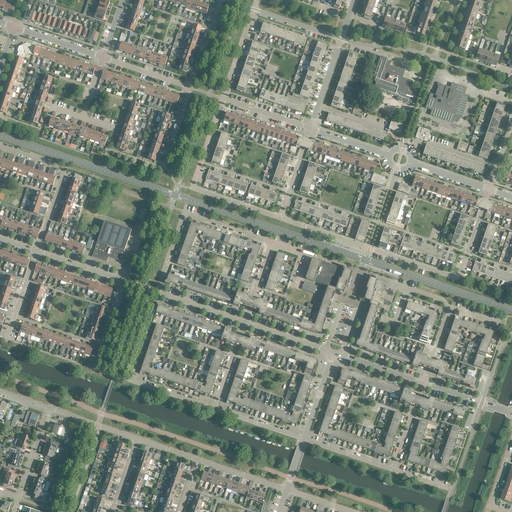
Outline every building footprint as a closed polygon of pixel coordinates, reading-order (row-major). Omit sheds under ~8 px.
[(193,0),(192,0),(187,0),(186,7),(185,9),(190,11),(193,0)] [(199,2),(193,0),(190,11),(195,12),(196,10),(199,2)] [(472,1),(470,6),(479,9),(481,4),(472,1)] [(435,5),(426,2),(424,7),(434,11),(435,5)] [(209,6),(204,4),(201,12),(206,14),(209,6)] [(373,7),(365,4),(363,9),(372,12),(373,7)] [(469,5),(469,7),(467,11),(477,14),(479,9),(470,6),(469,5)] [(434,11),(424,7),(422,12),(432,16),(434,11)] [(372,12),(363,9),(361,15),(370,18),(372,12)] [(23,19),(29,20),(32,12),(26,10),(23,19)] [(477,14),(467,11),(466,16),(475,19),(477,14)] [(37,14),(32,12),(29,20),(34,22),(34,21),(37,14)] [(94,12),(93,17),(103,21),(105,16),(96,13),(94,12)] [(432,16),(422,12),(420,18),(430,21),(432,16)] [(37,13),(37,14),(34,21),(39,23),(42,15),(37,13)] [(47,16),(42,15),(39,23),(44,25),(47,16)] [(52,18),(47,16),(44,25),(50,27),(52,18)] [(53,16),(52,18),(50,27),(55,28),(58,18),(53,16)] [(475,19),(466,16),(464,21),(474,24),(475,19)] [(59,17),(58,18),(55,28),(60,30),(63,20),(64,19),(59,17)] [(391,19),(385,17),(382,27),(387,28),(391,19)] [(430,21),(420,18),(419,23),(427,26),(428,26),(430,21)] [(396,21),(391,19),(387,28),(392,30),(396,21)] [(68,21),(63,20),(60,30),(65,32),(68,23),(68,21)] [(401,22),(396,21),(392,30),(397,32),(401,22)] [(474,24),(464,21),(462,26),(472,30),(474,24)] [(406,24),(401,22),(397,32),(403,34),(406,24)] [(73,25),(68,23),(65,32),(70,34),(73,25)] [(136,26),(127,23),(126,29),(134,32),(136,26)] [(427,26),(419,23),(417,28),(426,31),(427,26)] [(193,24),(192,29),(200,32),(202,27),(193,24)] [(78,27),(73,25),(70,34),(75,35),(78,27)] [(472,30),(462,26),(460,31),(470,35),(472,30)] [(83,29),(78,27),(75,35),(80,37),(83,29)] [(413,32),(415,33),(424,36),(426,31),(417,28),(414,27),(413,32)] [(88,30),(83,29),(80,37),(85,39),(88,30)] [(93,32),(88,30),(85,39),(90,41),(93,32)] [(470,35),(460,31),(459,37),(460,37),(468,40),(470,35)] [(99,34),(93,32),(90,41),(96,42),(99,34)] [(460,37),(458,42),(467,45),(468,40),(460,37)] [(126,44),(121,42),(121,44),(119,48),(118,50),(124,52),(126,44)] [(467,45),(458,42),(456,47),(465,50),(467,45)] [(26,43),(26,44),(26,45),(25,45),(24,44),(21,46),(24,51),(23,53),(26,54),(28,53),(33,55),(36,47),(35,47),(30,46),(31,45),(26,43)] [(24,51),(21,46),(19,47),(17,51),(18,52),(17,57),(16,57),(24,59),(26,54),(23,53),(24,51)] [(35,47),(36,47),(33,55),(38,57),(41,49),(35,47)] [(148,48),(147,51),(144,59),(149,61),(152,52),(153,50),(148,48)] [(46,51),(41,49),(38,57),(44,59),(46,51)] [(479,49),(476,57),(475,59),(481,60),(484,51),(479,49)] [(52,53),(46,51),(44,59),(49,61),(52,53)] [(489,52),(484,51),(481,60),(486,62),(489,52)] [(494,54),(489,52),(486,62),(491,64),(494,54)] [(57,55),(52,53),(49,61),(54,63),(57,55)] [(500,56),(494,54),(491,64),(496,66),(500,56)] [(63,56),(57,55),(54,63),(60,65),(63,56)] [(16,56),(14,62),(23,65),(24,59),(16,57),(17,57),(16,56)] [(68,58),(63,56),(60,65),(65,66),(68,58)] [(167,58),(162,56),(159,64),(165,66),(167,58)] [(388,59),(380,56),(380,57),(379,58),(378,61),(378,62),(378,64),(377,65),(376,68),(376,69),(375,71),(374,72),(373,75),(374,76),(373,77),(375,78),(374,80),(375,82),(376,82),(374,89),(375,90),(375,91),(378,92),(379,91),(382,92),(382,93),(385,94),(386,93),(388,94),(389,95),(392,96),(393,96),(394,96),(395,96),(398,97),(397,100),(398,100),(398,101),(401,102),(402,102),(405,102),(405,103),(408,104),(409,104),(411,104),(413,96),(411,96),(412,94),(411,92),(408,91),(409,89),(410,88),(412,83),(412,81),(403,78),(405,70),(393,66),(391,67),(389,66),(390,64),(389,62),(387,61),(388,59)] [(74,60),(68,58),(65,66),(71,68),(74,60)] [(79,62),(74,60),(71,68),(76,70),(79,62)] [(23,65),(14,62),(13,67),(21,70),(23,65)] [(84,64),(79,62),(76,70),(82,72),(84,64)] [(90,66),(84,64),(82,72),(87,74),(90,66)] [(188,68),(179,65),(178,70),(186,73),(188,68)] [(95,68),(90,66),(87,74),(93,76),(95,68)] [(21,70),(13,67),(11,73),(19,76),(21,70)] [(109,73),(103,71),(100,78),(106,80),(109,73)] [(19,76),(11,73),(9,78),(17,81),(19,76)] [(114,74),(109,73),(106,80),(111,82),(114,74)] [(120,76),(114,74),(111,82),(117,84),(120,76)] [(44,75),(43,81),(51,83),(53,78),(44,75)] [(125,78),(120,76),(117,84),(122,86),(125,78)] [(17,81),(9,78),(7,84),(15,87),(17,81)] [(130,80),(125,78),(122,86),(128,88),(130,80)] [(136,82),(130,80),(128,88),(133,90),(136,82)] [(141,84),(136,82),(133,90),(138,91),(141,84)] [(466,88),(452,83),(450,88),(441,85),(441,84),(441,83),(440,83),(439,83),(438,83),(438,84),(437,84),(437,85),(438,86),(435,95),(430,93),(425,108),(432,110),(430,115),(453,123),(453,121),(457,123),(458,122),(460,118),(461,119),(469,96),(464,94),(466,88)] [(15,87),(7,84),(5,89),(13,92),(15,87)] [(147,85),(141,84),(138,91),(138,93),(143,95),(144,93),(147,85)] [(152,87),(147,85),(144,93),(149,95),(152,87)] [(157,89),(152,87),(149,95),(155,97),(157,89)] [(13,92),(5,89),(3,95),(11,97),(13,92)] [(163,91),(157,89),(155,97),(160,99),(163,91)] [(168,93),(163,91),(160,99),(165,101),(168,93)] [(310,93),(301,91),(299,96),(293,93),(292,96),(301,99),(301,96),(308,99),(310,93)] [(174,94),(168,93),(165,101),(171,102),(174,94)] [(179,96),(174,94),(171,102),(177,104),(179,96)] [(11,97),(3,95),(1,100),(10,103),(11,97)] [(296,101),(286,98),(283,107),(293,110),(296,101)] [(10,103),(1,100),(0,104),(0,105),(8,108),(10,103)] [(306,105),(296,101),(293,110),(303,113),(306,105)] [(131,102),(130,107),(138,110),(140,105),(131,102)] [(364,108),(355,105),(352,114),(361,117),(364,108)] [(162,112),(161,118),(169,120),(171,115),(162,112)] [(339,116),(329,113),(326,121),(336,125),(339,116)] [(39,119),(30,116),(29,122),(37,125),(39,119)] [(348,119),(339,116),(336,125),(346,128),(348,119)] [(48,125),(54,127),(57,119),(51,117),(48,125)] [(137,121),(134,120),(126,117),(124,122),(133,125),(135,126),(137,121)] [(401,121),(392,118),(388,129),(401,133),(402,128),(399,127),(401,121)] [(62,121),(57,119),(54,127),(53,129),(58,131),(62,121)] [(358,123),(348,119),(346,128),(355,131),(358,123)] [(67,122),(62,121),(58,131),(63,132),(64,131),(67,122)] [(368,126),(358,123),(355,131),(365,134),(368,126)] [(77,126),(72,124),(69,132),(68,134),(74,136),(74,134),(77,126)] [(378,129),(368,126),(365,134),(375,138),(378,129)] [(431,131),(422,128),(420,134),(417,133),(415,138),(427,142),(431,131)] [(387,133),(378,129),(375,138),(385,141),(387,133)] [(108,136),(103,135),(100,143),(99,145),(104,147),(108,136)] [(307,140),(299,137),(297,146),(304,148),(311,151),(314,142),(307,140)] [(129,141),(127,141),(119,138),(117,143),(128,146),(129,141)] [(468,144),(459,141),(456,149),(465,152),(468,144)] [(128,146),(117,143),(116,148),(126,152),(128,146)] [(435,149),(426,146),(423,154),(433,158),(435,149)] [(445,152),(435,149),(433,158),(442,161),(445,152)] [(455,156),(445,152),(442,161),(452,164),(455,156)] [(157,156),(148,153),(147,159),(155,161),(157,156)] [(7,160),(4,160),(1,168),(7,169),(12,155),(9,154),(7,159),(7,160)] [(465,159),(455,156),(452,164),(462,168),(465,159)] [(14,163),(13,166),(12,171),(17,173),(22,158),(19,157),(17,163),(18,164),(17,164),(14,163)] [(474,162),(465,159),(462,168),(471,171),(474,162)] [(27,167),(25,167),(22,175),(27,176),(32,162),(29,161),(28,166),(28,167),(27,167)] [(484,166),(474,162),(471,171),(481,174),(484,166)] [(37,171),(35,170),(32,178),(37,180),(42,165),(40,164),(38,170),(38,171),(37,171)] [(48,174),(45,174),(42,182),(48,183),(53,169),(50,168),(48,173),(48,174)] [(217,169),(215,168),(213,172),(209,170),(205,179),(212,182),(217,169)] [(55,170),(53,169),(48,183),(53,185),(56,177),(53,176),(53,175),(54,175),(55,170)] [(219,169),(217,169),(212,182),(219,184),(222,175),(217,173),(219,169)] [(230,173),(228,173),(227,176),(222,175),(219,184),(225,186),(230,173)] [(232,174),(230,173),(225,186),(232,188),(235,179),(230,178),(232,174)] [(373,174),(370,182),(376,184),(379,176),(373,174)] [(385,178),(379,176),(376,184),(382,186),(385,178)] [(243,178),(241,177),(240,181),(235,179),(232,188),(238,191),(243,178)] [(71,183),(70,184),(79,187),(81,181),(80,181),(74,179),(72,178),(71,182),(71,183)] [(245,178),(243,178),(238,191),(245,193),(248,184),(243,182),(245,178)] [(259,183),(257,183),(256,186),(251,185),(248,194),(254,196),(259,183)] [(261,184),(259,183),(254,196),(261,198),(264,189),(260,188),(261,184)] [(406,185),(400,183),(397,191),(403,193),(406,185)] [(79,187),(70,184),(70,185),(69,186),(70,186),(69,189),(77,192),(79,187)] [(412,187),(406,185),(403,193),(409,195),(412,187)] [(272,188),(270,187),(269,191),(264,189),(261,198),(268,201),(272,188)] [(274,188),(272,188),(268,201),(274,203),(277,194),(273,192),(274,188)] [(77,192),(69,189),(68,193),(67,193),(67,194),(67,195),(75,198),(77,192)] [(45,194),(36,191),(35,196),(49,201),(50,199),(45,197),(44,197),(44,196),(45,194)] [(75,198),(67,195),(66,196),(66,197),(65,200),(73,203),(75,198)] [(304,199),(302,198),(301,202),(296,200),(293,209),(300,212),(304,199)] [(486,201),(478,198),(475,207),(483,210),(490,212),(493,203),(486,201)] [(306,199),(304,199),(300,212),(307,214),(310,205),(305,203),(306,199)] [(73,203),(65,200),(64,204),(63,203),(63,205),(63,206),(71,208),(73,203)] [(41,204),(33,201),(31,207),(46,212),(47,209),(42,207),(41,207),(40,207),(41,204)] [(317,203),(316,203),(314,206),(310,205),(307,214),(313,216),(317,203)] [(319,204),(317,203),(313,216),(320,218),(323,209),(318,208),(319,204)] [(71,208),(63,206),(63,207),(62,208),(61,211),(69,214),(71,208)] [(46,212),(31,207),(29,212),(37,215),(38,212),(39,212),(40,213),(45,214),(46,212)] [(331,208),(329,207),(327,211),(323,209),(320,218),(326,221),(331,208)] [(333,208),(331,208),(326,221),(333,223),(336,214),(331,212),(333,208)] [(69,214),(61,211),(60,214),(60,215),(59,216),(68,219),(69,214)] [(344,212),(342,212),(341,215),(336,214),(333,223),(339,225),(344,212)] [(346,213),(344,212),(339,225),(346,227),(349,218),(344,217),(346,213)] [(68,219),(59,216),(59,217),(58,218),(59,218),(58,222),(66,225),(68,219)] [(9,219),(4,218),(0,228),(3,229),(3,227),(4,227),(6,227),(9,219)] [(196,222),(192,220),(191,223),(187,233),(194,236),(194,235),(196,231),(198,231),(197,234),(203,235),(205,228),(206,228),(206,226),(200,225),(200,226),(196,224),(196,222)] [(20,223),(14,221),(11,232),(13,232),(14,231),(14,230),(17,231),(20,223)] [(104,221),(94,252),(92,257),(107,262),(108,257),(121,261),(131,230),(125,228),(119,226),(117,225),(111,223),(104,221)] [(30,226),(25,225),(21,235),(23,236),(24,234),(25,234),(27,235),(30,226)] [(40,230),(35,228),(31,239),(34,239),(34,238),(35,237),(37,238),(40,230)] [(49,231),(48,233),(47,232),(45,241),(48,242),(49,242),(50,243),(53,234),(52,234),(52,232),(49,231)] [(58,236),(53,234),(50,243),(51,243),(52,244),(52,243),(56,244),(58,236)] [(411,235),(410,235),(408,238),(403,237),(400,246),(407,248),(411,235)] [(413,236),(411,235),(407,248),(414,251),(417,241),(412,240),(413,236)] [(64,238),(58,236),(56,244),(59,245),(59,246),(60,246),(61,246),(64,238)] [(90,237),(89,237),(86,248),(89,249),(90,250),(91,248),(91,247),(94,239),(90,237)] [(69,240),(64,238),(61,246),(62,247),(63,247),(66,248),(69,240)] [(425,240),(423,239),(421,243),(417,241),(414,251),(420,253),(425,240)] [(75,242),(69,240),(66,248),(70,249),(71,249),(72,250),(75,242)] [(246,240),(246,241),(244,249),(249,251),(250,249),(252,250),(250,254),(250,255),(257,257),(261,244),(257,242),(256,245),(252,243),(252,242),(246,240)] [(426,241),(425,240),(420,253),(427,255),(430,246),(425,244),(426,241)] [(81,241),(80,243),(77,252),(80,253),(81,253),(83,254),(86,245),(85,245),(85,243),(81,241)] [(80,243),(75,242),(72,250),(73,250),(74,251),(77,252),(80,243)] [(438,244),(436,244),(435,247),(430,246),(427,255),(433,257),(438,244)] [(440,245),(438,244),(433,257),(440,260),(443,250),(438,249),(440,245)] [(451,249),(449,248),(448,252),(443,250),(440,260),(446,262),(451,249)] [(453,250),(451,249),(446,262),(453,264),(456,255),(451,253),(453,250)] [(11,255),(9,254),(6,262),(5,264),(11,266),(11,264),(15,253),(13,252),(12,254),(11,255)] [(285,255),(277,252),(276,258),(284,260),(285,255)] [(249,254),(247,259),(255,262),(257,257),(250,255),(250,254),(249,254)] [(22,258),(19,257),(16,265),(22,267),(25,257),(23,256),(22,258)] [(27,257),(25,257),(22,267),(27,269),(30,261),(27,260),(27,259),(27,257)] [(187,262),(179,259),(177,264),(185,267),(187,262)] [(311,261),(310,266),(306,276),(306,277),(306,278),(306,279),(307,279),(307,280),(308,280),(309,280),(313,282),(326,286),(314,323),(308,321),(302,320),(300,328),(310,331),(313,332),(317,333),(317,332),(321,333),(323,328),(321,327),(323,323),(325,318),(326,318),(328,313),(330,307),(328,307),(330,302),(332,297),(333,298),(335,292),(334,292),(335,289),(336,290),(340,291),(339,291),(339,292),(340,292),(340,293),(341,293),(341,294),(342,294),(343,294),(343,293),(344,293),(344,292),(346,287),(346,286),(345,287),(344,286),(347,279),(348,279),(351,271),(350,271),(349,271),(349,270),(351,270),(346,268),(346,267),(346,266),(345,266),(344,266),(344,267),(343,267),(343,268),(320,261),(316,259),(315,259),(314,259),(313,259),(312,259),(312,260),(311,260),(311,261)] [(483,260),(481,259),(480,263),(475,261),(472,271),(479,273),(483,260)] [(485,261),(483,260),(479,273),(485,275),(489,266),(484,264),(485,261)] [(40,264),(37,263),(34,271),(40,273),(42,265),(41,265),(40,264)] [(496,264),(494,264),(493,267),(489,266),(485,275),(492,277),(496,264)] [(498,265),(496,264),(492,277),(498,280),(502,270),(497,269),(498,265)] [(43,265),(42,265),(40,273),(45,275),(48,267),(44,266),(45,265),(43,265)] [(51,268),(48,267),(45,275),(50,277),(53,269),(52,268),(51,268)] [(509,269),(507,268),(506,272),(502,270),(498,280),(505,282),(509,269)] [(54,269),(53,269),(50,277),(56,279),(59,271),(55,270),(55,269),(54,269)] [(62,272),(59,271),(56,279),(61,281),(64,273),(63,272),(62,271),(62,272)] [(65,273),(64,273),(61,281),(67,283),(69,274),(66,273),(65,273)] [(73,275),(69,274),(67,283),(72,284),(75,276),(74,276),(73,275)] [(179,278),(169,274),(167,281),(166,281),(165,281),(165,282),(165,283),(166,284),(169,285),(170,283),(177,286),(179,278)] [(250,277),(242,275),(240,280),(248,283),(250,277)] [(7,276),(5,281),(16,285),(16,282),(15,282),(14,281),(15,279),(7,276)] [(76,277),(75,276),(72,284),(77,286),(80,278),(77,277),(76,277)] [(375,278),(371,277),(370,278),(367,286),(368,286),(366,292),(365,292),(364,293),(364,294),(363,298),(362,299),(362,300),(363,301),(364,301),(364,302),(365,302),(365,301),(366,301),(367,300),(372,302),(371,304),(370,304),(368,310),(369,310),(366,320),(364,319),(361,330),(362,331),(359,340),(357,340),(355,345),(363,348),(363,349),(365,350),(376,354),(379,346),(373,344),(367,342),(380,305),(381,305),(382,305),(382,304),(383,304),(384,303),(384,302),(384,301),(384,300),(383,300),(383,299),(382,299),(380,298),(384,289),(385,289),(386,289),(387,289),(388,289),(388,288),(389,288),(389,287),(389,286),(389,285),(388,284),(387,284),(378,280),(378,279),(378,278),(377,277),(376,277),(376,278),(375,278)] [(83,279),(80,278),(77,286),(83,288),(86,280),(85,280),(84,279),(83,279)] [(87,280),(86,280),(83,288),(88,290),(91,282),(88,281),(88,280),(87,280)] [(94,283),(91,282),(88,290),(94,292),(96,284),(95,283),(94,283)] [(304,282),(301,289),(315,294),(317,286),(304,282)] [(275,286),(267,283),(265,289),(273,291),(275,286)] [(97,284),(96,284),(94,292),(99,294),(102,285),(98,284),(99,284),(97,284)] [(37,289),(36,290),(44,293),(46,288),(38,285),(37,288),(37,289)] [(105,287),(102,285),(99,294),(104,295),(107,287),(106,287),(105,286),(105,287)] [(11,289),(3,286),(2,291),(12,295),(13,293),(11,292),(11,291),(11,289)] [(108,288),(107,287),(104,295),(110,297),(113,289),(109,288),(108,288)] [(44,293),(36,290),(36,292),(35,292),(36,293),(34,296),(43,299),(44,293)] [(237,292),(235,297),(236,297),(233,305),(238,307),(239,305),(250,308),(259,312),(258,314),(264,315),(266,307),(267,307),(268,303),(263,301),(264,300),(258,298),(257,300),(252,299),(247,297),(248,294),(243,292),(242,294),(237,292)] [(8,299),(0,296),(0,302),(9,305),(9,303),(8,302),(7,302),(8,299)] [(43,299),(34,296),(33,299),(33,300),(33,301),(41,304),(43,299)] [(41,304),(33,301),(32,302),(31,303),(32,303),(31,307),(39,309),(41,304)] [(405,309),(411,311),(414,303),(408,301),(405,309)] [(163,304),(159,303),(158,303),(157,303),(157,304),(157,305),(157,306),(158,306),(156,313),(158,314),(161,315),(166,316),(169,308),(162,306),(163,304)] [(97,305),(95,311),(103,313),(104,312),(105,311),(104,311),(105,308),(97,305)] [(39,309),(31,307),(30,310),(29,310),(29,311),(29,312),(37,315),(39,309)] [(429,308),(424,307),(421,315),(420,316),(426,318),(427,315),(429,316),(427,321),(434,323),(439,310),(434,309),(433,311),(429,310),(429,308)] [(103,313),(95,311),(93,316),(102,319),(103,315),(103,316),(103,314),(103,313)] [(37,315),(29,312),(29,313),(28,314),(27,318),(35,320),(38,321),(39,317),(37,316),(37,315)] [(102,319),(93,316),(92,321),(100,324),(100,323),(101,322),(100,322),(102,319)] [(460,317),(455,316),(454,319),(451,329),(458,331),(460,327),(462,327),(461,330),(467,331),(467,330),(469,322),(464,320),(464,322),(459,320),(460,317)] [(426,320),(424,326),(432,328),(434,323),(427,321),(426,320)] [(100,324),(92,321),(90,327),(98,330),(99,326),(99,325),(100,324)] [(21,332),(25,334),(28,325),(24,324),(25,324),(23,324),(22,324),(18,336),(20,336),(21,332)] [(31,327),(28,325),(25,334),(29,335),(28,338),(31,339),(31,336),(30,335),(33,327),(32,327),(31,326),(31,327)] [(164,327),(156,325),(154,330),(162,333),(164,327)] [(485,328),(480,326),(477,334),(476,335),(482,337),(483,334),(485,335),(483,340),(490,342),(494,329),(490,328),(489,330),(485,329),(485,328)] [(34,328),(33,327),(30,335),(31,336),(31,339),(35,340),(36,337),(39,329),(35,328),(34,328)] [(98,330),(90,327),(88,332),(96,335),(96,334),(97,333),(98,330)] [(231,329),(225,328),(222,336),(221,340),(226,342),(229,343),(231,344),(236,345),(241,347),(244,348),(247,349),(252,351),(253,346),(256,338),(251,336),(249,340),(239,336),(230,333),(231,329)] [(42,330),(39,329),(36,337),(40,339),(39,342),(41,342),(42,340),(41,339),(44,331),(43,331),(42,330)] [(45,331),(44,331),(41,339),(42,340),(47,341),(49,333),(46,332),(46,331),(45,331)] [(96,335),(88,332),(86,338),(94,341),(95,337),(96,337),(96,336),(96,335)] [(53,334),(49,333),(47,341),(51,343),(50,345),(52,346),(53,343),(52,343),(55,335),(54,334),(53,334)] [(56,335),(55,335),(52,343),(53,343),(57,345),(60,336),(57,335),(56,335)] [(64,338),(60,336),(57,345),(62,346),(61,349),(63,350),(64,347),(63,347),(66,338),(65,338),(64,337),(64,338)] [(429,339),(421,336),(419,341),(427,344),(429,339)] [(67,339),(66,338),(63,347),(64,347),(68,348),(71,340),(68,339),(67,339)] [(482,339),(480,345),(488,347),(490,342),(483,340),(482,339)] [(74,341),(71,340),(68,348),(73,350),(72,353),(74,353),(75,351),(74,350),(76,342),(75,342),(74,341)] [(77,342),(76,342),(74,350),(75,351),(79,352),(82,344),(78,343),(79,342),(77,342)] [(85,345),(82,344),(79,352),(83,354),(82,356),(84,357),(85,354),(84,354),(87,346),(86,345),(85,345)] [(454,347),(446,344),(444,350),(452,353),(454,347)] [(88,346),(87,346),(84,354),(85,354),(90,356),(93,348),(89,346),(88,346)] [(224,353),(216,351),(214,356),(222,359),(224,353)] [(310,357),(297,352),(294,360),(300,362),(300,361),(307,363),(305,369),(308,369),(309,370),(311,371),(313,371),(317,360),(310,358),(310,357)] [(416,353),(414,358),(412,366),(417,368),(418,366),(428,369),(438,373),(437,375),(442,377),(445,369),(447,364),(442,362),(442,361),(437,359),(436,362),(431,360),(426,358),(427,355),(421,353),(421,355),(416,353)] [(154,358),(146,355),(144,361),(151,363),(152,364),(154,358)] [(249,362),(241,359),(239,365),(247,367),(249,362)] [(483,363),(475,360),(473,366),(481,368),(483,363)] [(151,363),(144,361),(140,371),(142,372),(145,373),(149,374),(149,375),(155,377),(155,376),(154,376),(156,370),(155,370),(151,369),(149,368),(151,363)] [(162,370),(157,368),(156,370),(154,376),(155,376),(160,378),(162,370)] [(349,372),(342,369),(338,380),(340,380),(342,381),(344,382),(346,382),(348,377),(355,380),(358,373),(352,371),(350,370),(349,372)] [(363,375),(358,373),(355,380),(355,381),(360,383),(363,375)] [(312,378),(304,375),(302,381),(310,383),(312,378)] [(476,379),(466,376),(463,384),(470,386),(469,388),(473,389),(474,389),(474,388),(474,387),(474,386),(476,379)] [(198,382),(193,380),(190,388),(195,390),(196,390),(198,384),(198,382)] [(207,382),(205,387),(203,386),(199,385),(198,384),(196,390),(195,390),(195,391),(201,393),(201,392),(205,393),(207,394),(210,395),(214,384),(207,382)] [(240,388),(232,385),(230,390),(237,392),(237,393),(238,393),(240,388)] [(343,388),(335,386),(333,391),(341,394),(343,388)] [(409,391),(404,389),(401,397),(399,401),(404,403),(404,405),(410,407),(410,405),(415,407),(420,408),(419,410),(425,412),(425,410),(430,412),(432,407),(435,399),(429,397),(428,401),(418,397),(413,396),(408,394),(409,391)] [(237,392),(230,390),(227,401),(229,401),(231,402),(236,404),(235,405),(241,407),(241,406),(243,400),(241,399),(238,398),(236,397),(237,393),(237,392)] [(249,399),(244,398),(243,400),(241,406),(246,407),(249,399)] [(461,408),(455,406),(452,414),(457,416),(456,419),(462,421),(465,411),(466,411),(467,411),(467,410),(467,409),(466,408),(462,407),(462,408),(461,408)] [(22,410),(20,416),(15,414),(11,426),(15,427),(18,417),(25,420),(24,423),(35,427),(39,416),(28,412),(27,412),(22,410)] [(285,412),(280,410),(277,418),(282,420),(284,414),(285,412)] [(293,412),(291,417),(289,416),(286,415),(284,414),(282,420),(281,421),(287,423),(287,421),(292,423),(294,424),(296,424),(300,414),(293,412)] [(403,415),(395,412),(393,417),(401,420),(403,415)] [(332,419),(324,417),(323,422),(330,424),(329,424),(331,425),(332,419)] [(428,423),(420,420),(418,426),(426,428),(428,423)] [(330,424),(323,422),(319,432),(322,433),(324,434),(328,435),(328,437),(333,439),(334,437),(333,437),(335,432),(333,431),(330,430),(328,429),(329,424),(330,424)] [(69,425),(66,425),(63,426),(62,425),(61,425),(61,426),(60,427),(55,425),(52,433),(64,437),(67,429),(69,425)] [(460,429),(452,426),(451,431),(459,434),(460,429)] [(341,431),(334,428),(333,431),(335,432),(333,437),(334,437),(338,439),(341,431)] [(27,432),(18,429),(17,433),(22,435),(20,441),(29,444),(31,438),(26,436),(27,432)] [(29,444),(20,441),(18,446),(14,444),(12,448),(20,451),(21,448),(27,450),(29,444)] [(46,443),(44,449),(54,452),(56,446),(58,447),(59,443),(52,441),(51,444),(46,443)] [(380,444),(372,441),(369,450),(374,451),(376,445),(379,446),(380,444)] [(421,444),(413,441),(411,446),(418,448),(417,451),(419,452),(420,449),(419,449),(421,444)] [(125,445),(116,442),(115,445),(116,446),(115,447),(123,450),(125,445)] [(385,443),(384,448),(382,447),(379,446),(376,445),(374,451),(374,452),(379,454),(380,453),(384,454),(386,455),(389,456),(392,445),(385,443)] [(418,448),(411,446),(409,452),(410,452),(409,456),(408,459),(407,461),(418,465),(420,458),(415,456),(416,454),(417,451),(418,448)] [(54,452),(44,449),(42,455),(47,456),(46,460),(53,462),(54,459),(52,458),(54,452)] [(137,451),(143,453),(142,457),(150,459),(153,460),(155,455),(141,450),(138,449),(137,451)] [(15,454),(13,459),(22,462),(24,457),(18,455),(19,452),(13,450),(12,453),(15,454)] [(121,455),(112,452),(111,456),(112,456),(112,457),(120,460),(121,455)] [(443,457),(442,460),(441,462),(440,465),(436,463),(435,463),(433,470),(444,473),(444,471),(445,469),(447,464),(448,465),(450,459),(443,457)] [(22,462),(13,459),(11,465),(8,464),(7,467),(13,469),(14,466),(20,468),(22,462)] [(53,462),(46,460),(45,462),(43,463),(40,462),(38,468),(48,471),(50,465),(52,466),(53,462)] [(436,462),(431,460),(428,468),(433,470),(435,463),(436,463),(436,462)] [(118,465),(109,462),(107,467),(116,470),(118,465)] [(176,462),(175,468),(183,471),(183,469),(185,465),(176,462)] [(116,470),(107,467),(105,473),(115,476),(116,470)] [(6,474),(5,478),(14,481),(16,475),(11,474),(12,473),(13,471),(4,468),(3,472),(3,473),(6,474)] [(48,471),(38,468),(36,474),(43,476),(41,479),(47,481),(49,478),(46,477),(48,471)] [(209,473),(208,473),(204,472),(201,480),(206,482),(209,473)] [(115,476),(105,473),(104,476),(105,476),(105,478),(113,481),(115,476)] [(102,477),(100,482),(111,486),(113,481),(105,478),(102,477)] [(14,481),(5,478),(4,482),(1,481),(0,481),(0,486),(5,488),(6,485),(12,487),(14,481)] [(33,484),(32,487),(40,490),(42,486),(45,487),(47,481),(39,479),(38,482),(34,481),(33,482),(33,483),(33,484)] [(111,486),(100,482),(98,487),(101,488),(109,491),(111,486)] [(250,487),(249,487),(245,486),(242,494),(247,496),(249,490),(250,488),(250,487)] [(40,490),(32,487),(31,489),(30,490),(30,491),(30,492),(30,493),(33,494),(32,497),(42,500),(44,494),(39,493),(40,490)] [(142,491),(140,490),(132,487),(130,492),(140,496),(142,491)] [(109,491),(101,488),(101,490),(100,489),(98,493),(102,494),(101,497),(108,500),(109,497),(108,496),(109,491)] [(247,496),(246,498),(251,500),(254,491),(249,490),(247,496)] [(140,496),(130,492),(128,497),(136,500),(138,501),(140,496)] [(265,495),(261,494),(259,493),(257,501),(262,503),(265,495)] [(196,494),(194,499),(202,502),(204,497),(196,494)] [(136,500),(128,497),(127,502),(125,502),(124,505),(131,507),(132,504),(135,505),(136,500)] [(96,498),(94,503),(102,506),(104,500),(96,498)] [(4,511),(5,510),(8,511),(11,504),(4,501),(2,505),(0,503),(0,511),(4,511)] [(267,503),(264,502),(261,511),(260,511),(266,511),(267,511),(269,504),(267,503)]
